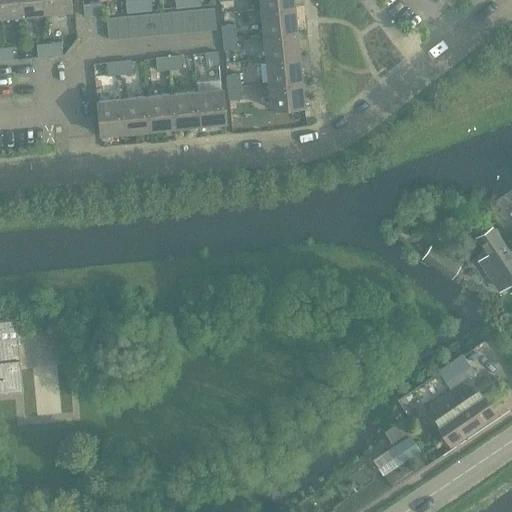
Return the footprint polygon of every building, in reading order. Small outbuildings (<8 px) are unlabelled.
[(0,0),(0,17),(21,15),(19,0),(0,0)] [(19,0),(21,15),(45,13),(44,0),(19,0)] [(44,0),(45,13),(71,10),(69,0),(44,0)] [(139,11),(137,0),(124,0),(126,13),(139,11)] [(137,0),(139,11),(151,10),(150,0),(137,0)] [(259,0),(260,9),(294,6),(293,0),(259,0)] [(89,16),(102,15),(101,2),(88,3),(89,16)] [(294,6),(260,9),(263,34),(297,31),(294,6)] [(106,18),(108,39),(216,29),(214,8),(106,18)] [(223,37),(235,36),(234,24),(221,25),(223,37)] [(265,58),(299,55),(297,31),(263,34),(265,58)] [(235,36),(223,37),(224,51),(237,49),(235,36)] [(48,43),(50,56),(62,55),(61,42),(48,43)] [(50,56),(48,43),(36,44),(37,57),(50,56)] [(0,47),(0,55),(0,61),(13,59),(12,46),(0,47)] [(204,53),(205,66),(219,65),(217,52),(204,53)] [(167,57),(169,70),(182,68),(180,55),(167,57)] [(299,55),(265,58),(267,83),(301,80),(299,55)] [(169,70),(167,57),(155,58),(156,71),(169,70)] [(118,62),(119,75),(132,74),(131,60),(118,62)] [(119,75),(118,62),(106,63),(107,76),(119,75)] [(227,87),(240,86),(239,74),(226,75),(227,87)] [(198,78),(199,87),(223,84),(222,75),(198,78)] [(301,80),(267,83),(270,109),(303,105),(301,80)] [(240,86),(227,87),(229,100),(242,99),(240,86)] [(196,91),(199,125),(224,122),(221,89),(196,91)] [(199,125),(196,91),(171,94),(174,127),(199,125)] [(146,96),(150,129),(174,127),(171,94),(146,96)] [(150,129),(146,96),(122,99),(125,132),(150,129)] [(125,132),(122,99),(96,101),(100,134),(125,132)] [(503,288),(509,284),(511,282),(511,256),(492,227),(477,237),(487,252),(482,252),(478,254),(477,258),(477,259),(496,287),(501,283),(503,288)] [(16,320),(0,321),(0,392),(23,391),(16,320)] [(450,445),(472,430),(494,414),(489,406),(507,393),(496,378),(478,391),(468,376),(449,389),(458,403),(434,420),(439,427),(438,428),(450,445)] [(390,444),(402,436),(411,430),(404,419),(394,425),(383,432),(390,444)] [(409,435),(372,459),(382,475),(419,452),(409,435)]
